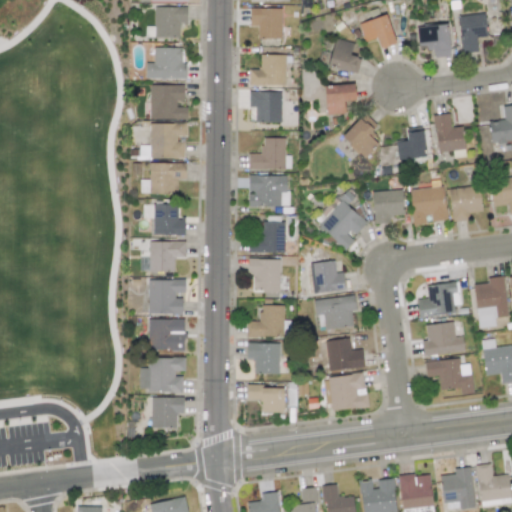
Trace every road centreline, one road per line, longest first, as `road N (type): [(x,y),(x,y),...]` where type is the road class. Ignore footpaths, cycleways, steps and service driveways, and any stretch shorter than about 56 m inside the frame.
road 1 (tertiary): [(219,0),(219,511)]
road 2 (tertiary): [(511,420),(215,463)]
road 3 (residential): [(511,246),(382,268),(402,434)]
road 4 (tertiary): [(215,463),(0,489)]
